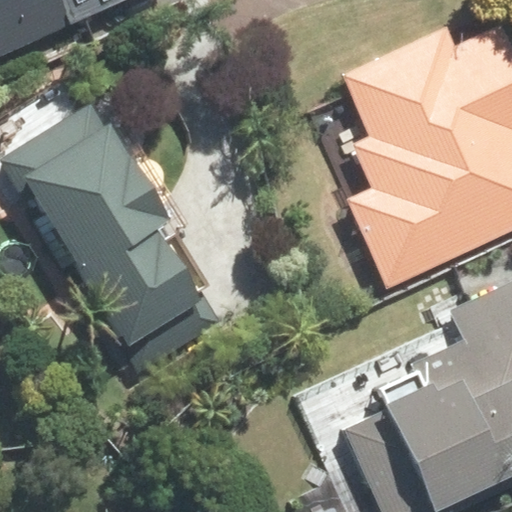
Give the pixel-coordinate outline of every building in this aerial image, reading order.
[(0,0),(0,58),(125,0),(0,0)] [(383,285),(511,234),(511,39),(492,48),(487,34),(459,46),(448,20),(346,61),(375,134),(348,145),(365,188),(347,195),(383,285)] [(92,86),(0,142),(0,152),(118,345),(214,286),(92,86)] [(511,283),(439,314),(450,339),(406,357),(411,371),(360,391),(368,409),(333,423),(369,511),(442,511),(511,483),(511,283)] [(173,511),(168,493),(106,511),(173,511)]
